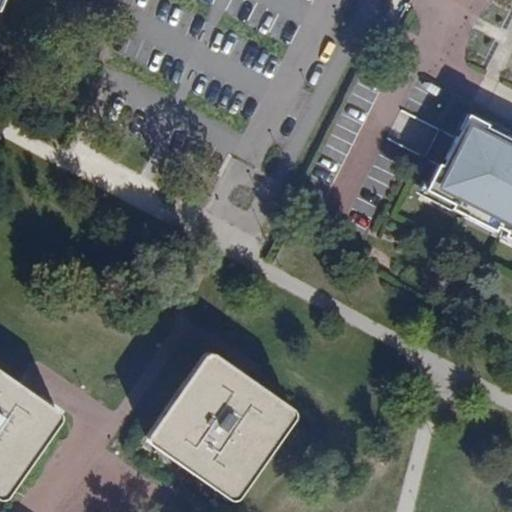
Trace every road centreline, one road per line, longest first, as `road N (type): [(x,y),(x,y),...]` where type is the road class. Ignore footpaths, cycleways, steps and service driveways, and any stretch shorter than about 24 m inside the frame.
road 1 (residential): [(214,231),(326,0)]
road 2 (unknown): [(444,0),(337,197)]
